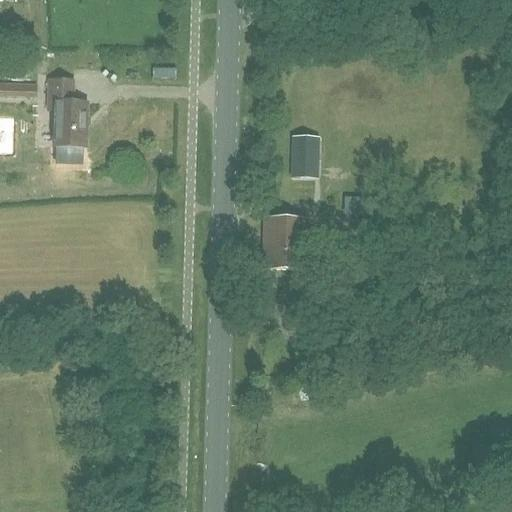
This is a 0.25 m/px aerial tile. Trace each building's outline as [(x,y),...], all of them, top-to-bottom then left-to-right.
[(86,149),(88,105),(73,104),(74,83),(49,82),(48,112),(55,113),(54,148),(86,149)] [(0,96),(37,98),(37,87),(0,85),(0,96)] [(317,160),(318,140),(293,139),(291,180),(300,180),(301,159),(317,160)] [(383,217),(383,200),(344,199),(344,216),(362,216),(382,217),(383,217)] [(381,233),(382,217),(362,216),(362,233),(381,233)] [(305,272),(306,221),(265,220),(264,271),(305,272)] [(471,310),(490,309),(489,274),(469,276),(469,278),(471,310)] [(367,341),(368,319),(328,318),(328,340),(367,341)]
